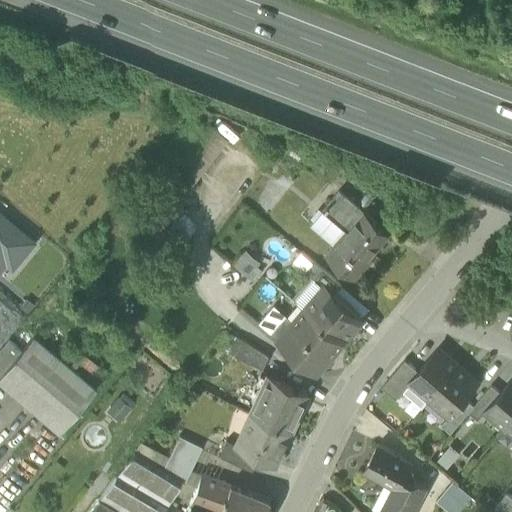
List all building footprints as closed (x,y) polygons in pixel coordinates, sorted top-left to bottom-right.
[(177,166),(196,180),(226,143),(202,125),(172,163),(177,166)] [(177,166),(166,180),(185,194),(196,180),(177,166)] [(160,225),(185,194),(166,180),(131,223),(176,258),(186,246),(160,225)] [(328,203),(353,224),(364,211),(339,190),(328,203)] [(353,224),(328,203),(322,210),(347,231),(353,224)] [(347,231),(322,210),(310,225),(334,246),(347,231)] [(326,256),(353,279),(371,258),(369,256),(388,233),(377,223),(378,222),(364,210),(364,211),(353,224),(347,231),(334,246),(326,256)] [(0,214),(0,267),(3,263),(12,254),(17,259),(32,241),(0,214)] [(292,261),(305,272),(314,262),(301,251),(292,261)] [(3,263),(9,269),(17,259),(12,254),(3,263)] [(324,286),(333,294),(341,285),(314,262),(305,272),(313,278),(314,277),(324,286)] [(294,301),(304,310),(324,286),(314,277),(313,278),(294,301)] [(341,285),(333,294),(362,318),(369,309),(341,285)] [(333,294),(324,286),(304,310),(342,342),(362,319),(362,318),(333,294)] [(258,323),(279,340),(294,322),(274,305),(258,323)] [(317,371),(342,342),(304,310),(294,322),(279,340),(278,340),(302,360),(303,359),(317,371)] [(0,383),(58,432),(95,388),(32,335),(22,347),(10,337),(0,348),(0,383)] [(234,357),(243,340),(235,336),(226,353),(234,357)] [(234,357),(262,369),(266,363),(269,357),(243,340),(234,357)] [(409,382),(410,383),(429,399),(458,365),(438,348),(418,372),(409,382)] [(382,388),(396,400),(402,392),(410,383),(409,382),(418,372),(405,361),(390,377),(382,388)] [(478,382),(458,365),(429,399),(448,416),(449,416),(464,398),(478,382)] [(267,377),(251,414),(291,432),(307,396),(267,377)] [(485,411),(505,428),(511,418),(511,378),(500,392),(485,411)] [(421,409),(429,399),(410,383),(402,392),(421,409)] [(491,385),(474,406),(468,412),(478,420),(485,411),(500,392),(491,385)] [(450,433),(468,412),(474,406),(464,398),(449,416),(448,416),(440,425),(450,433)] [(276,464),(291,432),(251,414),(250,415),(253,416),(239,446),(237,444),(236,446),(255,455),(276,464)] [(163,468),(182,479),(198,446),(178,436),(163,468)] [(219,456),(248,470),(255,455),(236,446),(237,444),(226,439),(219,456)] [(366,472),(395,488),(402,475),(409,462),(380,446),(380,445),(378,444),(364,472),(366,473),(366,472)] [(97,501),(98,501),(89,511),(162,511),(182,479),(163,468),(134,451),(107,488),(97,501)] [(196,487),(193,496),(189,507),(202,511),(217,511),(220,507),(229,485),(201,475),(196,487)] [(410,511),(424,486),(402,475),(395,488),(382,511),(410,511)] [(436,501),(447,511),(458,511),(471,497),(453,482),(436,501)] [(220,507),(217,511),(202,511),(189,507),(185,511),(266,511),(271,501),(229,485),(220,507)] [(490,511),(506,511),(511,505),(511,497),(507,493),(490,511)]
